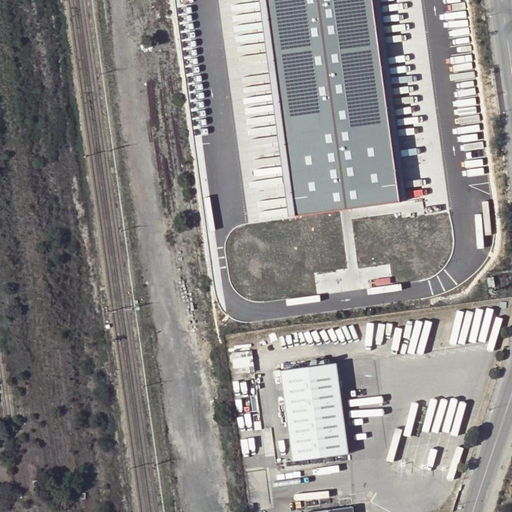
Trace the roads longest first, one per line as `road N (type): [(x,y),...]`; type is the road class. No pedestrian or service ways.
road 1 (track): [(202,511),(123,0)]
road 2 (residential): [(469,511),(511,384)]
